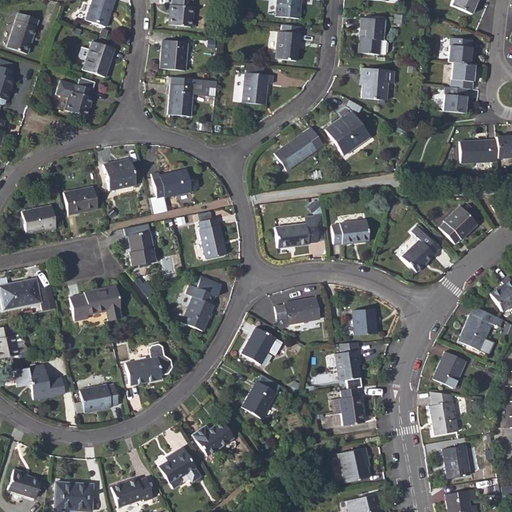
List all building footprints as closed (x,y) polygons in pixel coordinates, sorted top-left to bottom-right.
[(90,0),(84,20),(105,27),(113,0),(90,0)] [(168,25),(189,27),(191,7),(190,7),(190,0),(171,0),(170,5),(169,5),(168,25)] [(302,0),(276,0),(275,17),(297,20),(298,8),(297,8),(297,0),(299,1),(303,1),(302,0)] [(452,0),(450,6),(469,15),(476,0),(452,0)] [(6,47),(26,54),(38,20),(17,13),(6,47)] [(358,54),(378,56),(379,42),(381,42),(382,21),(360,19),(358,54)] [(274,60),(295,62),(296,48),(298,49),(299,35),(277,32),(274,60)] [(451,64),(468,65),(470,41),(449,39),(447,63),(451,64)] [(158,69),(183,71),(186,43),(161,41),(158,69)] [(81,70),(104,78),(113,49),(90,42),(81,70)] [(385,53),(386,45),(383,42),(381,42),(379,42),(378,56),(382,56),(385,53)] [(0,61),(0,67),(11,71),(13,66),(0,61)] [(465,90),(470,90),(473,66),(468,65),(451,64),(449,88),(465,90)] [(0,98),(5,100),(12,79),(11,78),(13,72),(11,71),(0,67),(0,98)] [(245,67),(244,74),(261,75),(262,68),(245,67)] [(360,69),(359,79),(362,79),(361,86),(360,99),(384,101),(386,85),(392,85),(392,72),(360,69)] [(241,103),(263,105),(264,97),(263,97),(265,84),(270,84),(271,76),(261,75),(244,74),(241,103)] [(191,95),(191,87),(191,84),(192,79),(171,77),(170,85),(169,85),(167,115),(189,117),(191,95)] [(216,80),(192,79),(191,84),(191,87),(191,95),(214,97),(216,80)] [(64,110),(85,116),(91,98),(90,97),(91,90),(73,85),(59,80),(54,95),(67,98),(64,110)] [(441,112),(463,114),(465,90),(449,88),(444,87),(441,112)] [(324,130),(330,139),(331,138),(335,143),(334,145),(342,156),(365,139),(360,133),(363,131),(350,112),(349,112),(348,110),(344,110),(337,114),(340,119),(324,130)] [(273,154),(285,172),(324,146),(311,127),(273,154)] [(494,141),(495,160),(511,158),(511,137),(494,138),(494,141)] [(495,160),(494,141),(458,142),(459,163),(496,162),(495,160)] [(129,159),(118,161),(118,163),(113,165),(113,163),(102,165),(108,191),(134,185),(129,159)] [(187,179),(186,172),(173,175),(172,172),(157,176),(156,173),(150,174),(155,198),(163,197),(163,198),(190,192),(190,190),(195,189),(197,186),(195,180),(193,178),(187,179)] [(96,209),(95,207),(92,190),(92,187),(63,193),(67,215),(96,209)] [(97,189),(92,190),(95,207),(100,206),(97,189)] [(155,198),(157,205),(153,206),(154,210),(165,207),(163,198),(163,197),(155,198)] [(460,205),(475,219),(480,214),(464,200),(460,205)] [(490,206),(495,214),(502,209),(497,201),(490,206)] [(20,212),(24,234),(54,228),(50,206),(20,212)] [(438,229),(454,245),(459,240),(460,241),(476,225),(459,207),(443,222),(443,224),(438,229)] [(197,229),(204,259),(225,255),(218,224),(217,225),(215,218),(197,222),(199,229),(197,229)] [(340,244),(340,245),(368,242),(365,222),(338,225),(338,226),(330,227),(332,245),(340,244)] [(274,229),(276,249),(307,245),(307,243),(317,242),(314,224),(274,229)] [(400,257),(415,273),(433,256),(432,255),(437,250),(416,228),(410,233),(417,241),(400,257)] [(128,252),(131,267),(155,262),(152,247),(151,247),(147,232),(128,236),(131,252),(128,252)] [(201,331),(212,305),(210,304),(213,296),(215,297),(219,286),(199,276),(194,287),(190,285),(188,285),(184,295),(190,297),(179,322),(201,331)] [(193,278),(190,285),(194,287),(199,276),(193,278)] [(487,293),(501,312),(511,303),(511,284),(506,276),(499,281),(501,283),(487,293)] [(0,287),(0,303),(1,310),(40,302),(35,279),(27,280),(27,281),(0,287)] [(104,312),(106,322),(119,319),(117,310),(119,309),(114,287),(83,293),(84,295),(69,297),(73,321),(87,318),(86,315),(104,312)] [(286,321),(287,326),(319,320),(318,316),(315,301),(315,298),(283,304),(284,309),(275,310),(277,322),(286,321)] [(469,314),(457,341),(478,350),(490,323),(496,325),(499,319),(472,306),(469,314)] [(350,311),(353,336),(375,334),(372,309),(350,311)] [(0,358),(17,355),(18,358),(27,356),(30,349),(25,347),(16,334),(13,335),(11,335),(9,325),(0,327),(0,358)] [(511,327),(506,325),(503,332),(510,335),(511,329),(511,327)] [(240,354),(260,365),(274,338),(254,327),(240,354)] [(124,364),(128,385),(160,379),(160,375),(166,374),(171,368),(169,360),(163,356),(161,347),(157,344),(149,346),(146,350),(148,358),(124,364)] [(334,355),(338,381),(359,378),(357,366),(359,365),(356,351),(334,355)] [(431,378),(452,387),(464,361),(443,351),(431,378)] [(29,384),(32,399),(63,393),(60,378),(46,381),(42,364),(13,370),(17,387),(29,384)] [(258,380),(276,390),(279,385),(261,375),(258,380)] [(240,407),(261,419),(276,392),(255,381),(240,407)] [(78,390),(83,413),(110,408),(110,406),(117,405),(113,384),(105,386),(105,385),(78,390)] [(339,414),(341,427),(343,426),(363,423),(358,395),(356,395),(355,389),(340,391),(341,398),(337,399),(339,414)] [(427,405),(433,434),(456,430),(449,395),(428,392),(431,404),(427,405)] [(484,407),(482,399),(469,398),(471,409),(484,407)] [(339,414),(337,399),(330,400),(332,415),(339,414)] [(194,440),(205,456),(232,437),(220,421),(207,430),(204,426),(189,435),(192,440),(194,440)] [(440,448),(445,478),(468,474),(463,444),(440,448)] [(178,484),(180,481),(177,478),(186,473),(191,481),(200,475),(194,467),(182,447),(172,453),(174,457),(167,461),(157,467),(168,484),(171,489),(178,484)] [(368,478),(366,467),(364,458),(366,457),(364,447),(336,454),(343,483),(368,478)] [(165,458),(167,461),(174,457),(172,453),(165,458)] [(6,490),(33,499),(38,480),(23,475),(24,473),(13,469),(6,490)] [(110,487),(117,508),(141,499),(142,502),(151,498),(145,479),(136,481),(135,479),(110,487)] [(91,485),(78,484),(78,487),(68,486),(69,483),(54,482),(53,510),(90,511),(91,485)] [(486,486),(488,493),(494,492),(493,485),(486,486)] [(474,499),(472,489),(442,494),(445,511),(474,511),(472,505),(468,505),(468,500),(474,499)] [(379,511),(378,503),(369,505),(365,506),(363,500),(363,497),(345,501),(347,511),(379,511)]
